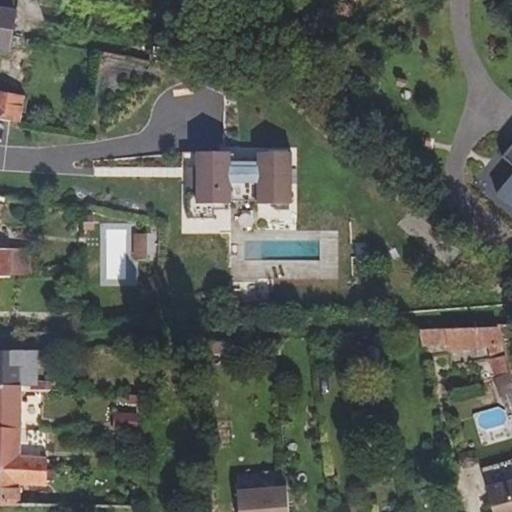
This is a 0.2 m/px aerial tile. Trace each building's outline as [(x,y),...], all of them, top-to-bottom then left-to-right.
[(17,13),(0,9),(0,33),(12,36),(17,13)] [(12,36),(0,33),(0,54),(9,56),(12,36)] [(0,120),(13,122),(21,124),(25,99),(0,94),(0,120)] [(13,122),(0,120),(0,140),(9,142),(13,122)] [(511,145),(496,165),(511,176),(491,201),(511,218),(511,145)] [(231,156),(189,156),(189,214),(232,214),(232,188),(257,188),(257,211),(293,211),(293,157),(259,157),(259,168),(231,168),(231,156)] [(127,258),(148,259),(149,237),(127,236),(127,258)] [(30,251),(0,251),(0,275),(30,275),(30,251)] [(511,373),(511,365),(501,326),(423,330),(426,348),(487,345),(496,378),(511,373)] [(0,396),(21,396),(20,385),(34,385),(35,350),(0,351),(0,396)] [(21,396),(0,396),(0,433),(21,434),(21,396)] [(478,415),(483,429),(506,421),(501,407),(478,415)] [(114,431),(139,431),(139,414),(114,413),(114,431)] [(20,457),(21,434),(0,433),(0,486),(17,487),(46,487),(46,470),(46,457),(20,457)] [(511,511),(511,480),(489,487),(495,511),(511,511)] [(17,487),(0,486),(0,507),(17,508),(17,487)] [(289,511),(288,487),(235,490),(236,511),(289,511)]
